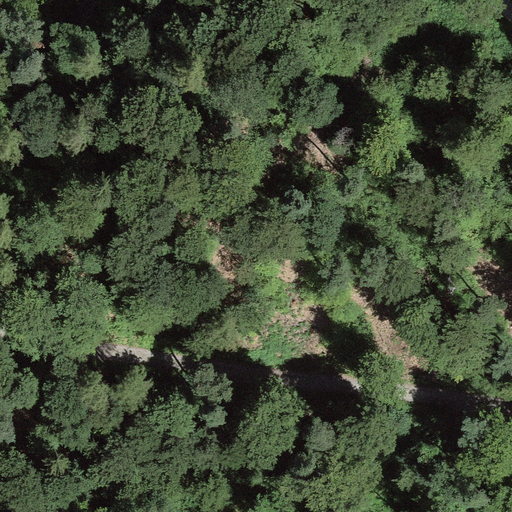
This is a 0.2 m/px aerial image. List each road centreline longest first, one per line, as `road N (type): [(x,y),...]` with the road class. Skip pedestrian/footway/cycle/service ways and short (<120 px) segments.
road 1 (track): [(0,307),(155,355),(511,400)]
road 2 (track): [(89,0),(0,139)]
